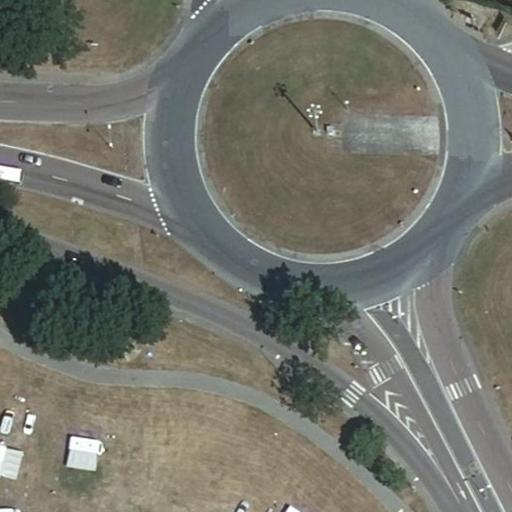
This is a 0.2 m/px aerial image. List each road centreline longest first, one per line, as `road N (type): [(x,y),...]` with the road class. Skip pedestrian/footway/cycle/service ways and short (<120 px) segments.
road 1 (tertiary): [(0,232),(256,333),(425,445)]
road 2 (tertiary): [(511,485),(456,379),(433,315),(433,246)]
road 3 (secondary): [(0,160),(199,212)]
road 4 (secondary): [(190,84),(133,101),(0,106)]
road 5 (tertiary): [(329,288),(425,445)]
road 6 (secondary): [(199,212),(253,268),(329,288)]
road 7 (secondary): [(471,184),(478,139),(471,95),(451,54)]
road 8 (secondary): [(190,84),(180,127),(183,171),(199,212)]
